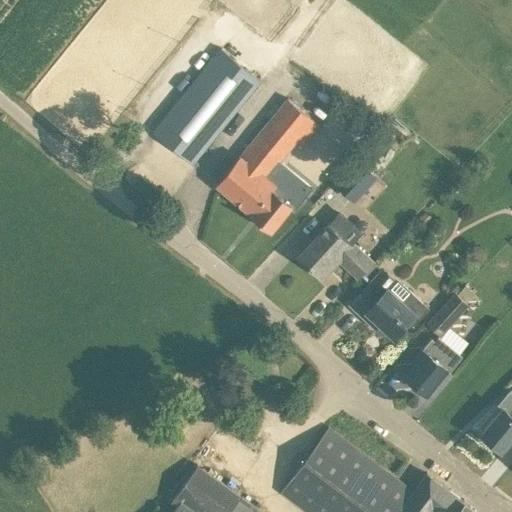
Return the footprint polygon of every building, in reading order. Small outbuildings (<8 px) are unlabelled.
[(192,164),(258,81),(221,50),(153,132),(192,164)] [(303,146),(321,125),(314,119),(288,98),(287,97),(216,185),(252,213),(250,215),(270,231),(291,206),(295,209),(305,197),(288,183),(281,191),(265,178),(296,141),(303,146)] [(359,159),(335,184),(353,201),(377,176),(359,159)] [(160,192),(142,177),(134,187),(152,202),(160,192)] [(433,219),(425,211),(419,218),(426,225),(433,219)] [(350,243),(328,224),(299,257),(322,278),(339,260),(358,278),(375,260),(352,240),(350,243)] [(388,288),(394,282),(381,270),(350,304),(363,317),(367,312),(394,337),(414,315),(419,319),(428,309),(409,292),(401,300),(388,288)] [(450,327),(469,306),(466,304),(475,294),(466,285),(457,295),(454,292),(426,323),(439,335),(441,336),(450,327)] [(439,335),(437,338),(434,341),(431,338),(428,342),(412,361),(416,364),(406,377),(426,393),(445,369),(449,372),(462,357),(457,354),(467,340),(450,327),(441,336),(439,335)] [(251,351),(256,358),(268,350),(262,343),(251,351)] [(511,392),(509,390),(498,404),(501,407),(481,432),(502,450),(511,437),(511,392)] [(479,511),(427,474),(414,492),(328,427),(280,492),(306,511),(479,511)] [(262,511),(197,465),(171,501),(177,505),(171,511),(262,511)]
